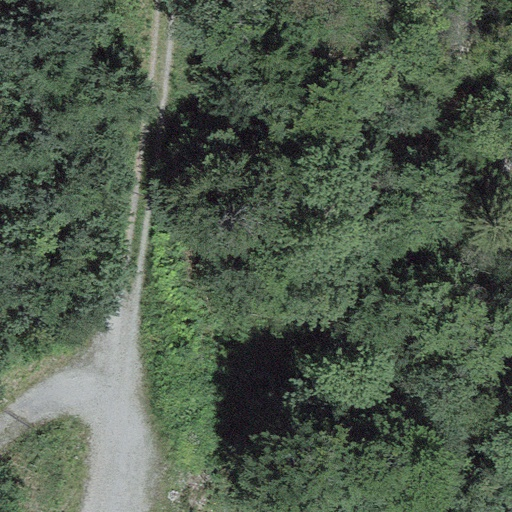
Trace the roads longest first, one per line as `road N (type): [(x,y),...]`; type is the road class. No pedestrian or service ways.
road 1 (track): [(106,401),(166,99),(174,0)]
road 2 (track): [(102,511),(127,449),(106,401),(48,393),(0,424)]
